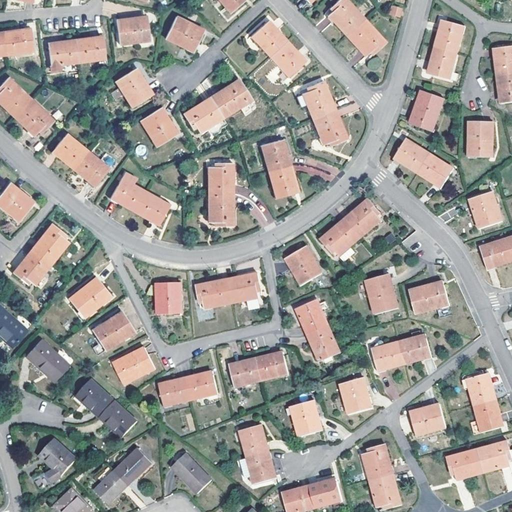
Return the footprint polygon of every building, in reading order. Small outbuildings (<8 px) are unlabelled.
[(219,0),(231,13),(243,2),(241,0),(219,0)] [(330,15),(347,34),(365,18),(348,0),(339,0),(335,4),(338,7),(330,15)] [(393,5),(391,14),(398,16),(400,6),(393,5)] [(194,52),(202,35),(191,29),(193,24),(177,17),(166,39),(194,52)] [(135,24),(134,18),(116,21),(119,44),(150,40),(148,22),(135,24)] [(387,42),(365,18),(347,34),(365,55),(372,49),(377,44),(380,48),(387,42)] [(444,34),(448,21),(443,19),(440,33),(444,34)] [(274,34),(278,31),(268,20),(265,23),(274,34)] [(436,46),(459,52),(466,26),(448,21),(444,34),(440,33),(436,46)] [(287,41),(278,31),(274,34),(265,23),(252,36),(270,56),(287,41)] [(191,29),(202,35),(205,30),(193,24),(191,29)] [(17,36),(16,31),(2,33),(5,55),(33,51),(31,34),(17,36)] [(74,40),(77,63),(105,60),(103,42),(97,42),(96,38),(74,40)] [(48,50),(51,67),(77,63),(74,40),(54,43),(54,49),(48,50)] [(289,76),(302,64),(293,54),(296,51),(287,41),(270,56),(289,76)] [(436,46),(433,59),(437,61),(434,74),(452,79),(459,52),(436,46)] [(495,49),(498,76),(511,74),(511,47),(495,49)] [(293,54),(302,64),(305,61),(296,51),(293,54)] [(373,57),(368,66),(375,70),(381,61),(373,57)] [(437,61),(433,59),(429,73),(434,74),(437,61)] [(139,83),(144,80),(137,68),(132,71),(139,83)] [(153,94),(144,80),(139,83),(132,71),(117,81),(132,106),(153,94)] [(511,74),(498,76),(499,89),(505,88),(506,103),(511,102),(511,74)] [(8,79),(3,84),(6,87),(2,92),(0,93),(0,103),(14,117),(30,100),(8,79)] [(324,81),(317,84),(318,87),(312,90),(303,93),(307,104),(313,118),(335,109),(333,103),(324,81)] [(210,99),(223,118),(246,104),(241,95),(244,93),(237,82),(210,99)] [(421,112),(417,126),(434,131),(445,98),(423,90),(416,111),(421,112)] [(307,104),(303,93),(298,95),(302,106),(307,104)] [(223,118),(210,99),(208,100),(183,115),(190,127),(194,125),(199,134),(223,118)] [(34,136),(41,129),(45,124),(48,127),(54,122),(30,100),(14,117),(34,136)] [(158,147),(173,137),(166,125),(171,123),(161,108),(141,120),(158,147)] [(348,138),(335,109),(313,118),(323,143),(333,139),(335,144),(348,138)] [(421,112),(416,111),(412,125),(417,126),(421,112)] [(488,144),(493,144),(493,121),(470,121),(469,157),(488,157),(488,144)] [(166,125),(173,137),(178,134),(171,123),(166,125)] [(74,148),(78,144),(67,135),(63,140),(74,148)] [(281,154),(287,152),(283,139),(277,141),(281,154)] [(405,144),(417,150),(419,146),(408,139),(405,144)] [(88,152),(78,144),(74,148),(63,140),(53,153),(74,169),(88,152)] [(261,145),(269,171),(291,165),(287,152),(281,154),(277,141),(261,145)] [(396,159),(420,173),(431,153),(419,146),(417,150),(405,144),(396,159)] [(95,186),(105,173),(94,164),(97,160),(88,152),(74,169),(95,186)] [(420,173),(443,188),(452,172),(440,165),(443,160),(431,153),(420,173)] [(94,164),(105,173),(109,169),(97,160),(94,164)] [(440,165),(452,172),(455,167),(443,160),(440,165)] [(225,167),(220,167),(209,167),(210,195),(233,195),(232,162),(225,162),(225,167)] [(276,198),(293,193),(290,180),(295,179),(291,165),(269,171),(276,198)] [(127,173),(111,198),(135,212),(146,192),(134,186),(138,180),(127,173)] [(290,180),(293,193),(299,192),(295,179),(290,180)] [(21,199),(24,195),(10,183),(0,195),(0,206),(19,222),(31,208),(21,199)] [(158,224),(167,210),(154,203),(157,198),(146,192),(135,212),(158,224)] [(503,221),(497,203),(493,204),(489,193),(470,199),(480,229),(503,221)] [(35,204),(24,195),(21,199),(31,208),(35,204)] [(233,195),(210,195),(210,222),(220,222),(221,226),(233,226),(233,195)] [(154,203),(167,210),(169,205),(157,198),(154,203)] [(377,211),(380,208),(372,198),(347,219),(363,237),(383,219),(377,211)] [(363,237),(347,219),(323,240),(332,249),(334,247),(342,255),(363,237)] [(56,233),(59,230),(53,225),(33,249),(52,264),(69,243),(61,237),(56,233)] [(488,269),(511,261),(511,252),(508,238),(493,243),(494,247),(482,251),(488,269)] [(308,246),(287,259),(303,285),(319,275),(313,264),(318,262),(308,246)] [(52,264),(33,249),(13,274),(18,278),(21,275),(25,279),(34,286),(52,264)] [(324,273),(318,262),(313,264),(319,275),(324,273)] [(255,282),(259,281),(257,274),(226,280),(231,303),(259,297),(257,288),(255,282)] [(386,275),(366,280),(375,315),(399,308),(393,286),(389,287),(386,275)] [(98,277),(80,291),(83,295),(73,304),(84,318),(112,295),(98,277)] [(231,303),(226,280),(196,287),(198,294),(201,293),(203,299),(205,309),(231,303)] [(155,284),(156,301),(160,301),(161,314),(181,314),(180,283),(155,284)] [(432,288),(431,285),(410,291),(416,314),(450,305),(445,285),(432,288)] [(83,295),(80,291),(69,300),(73,304),(83,295)] [(319,314),(324,312),(318,300),(314,302),(319,314)] [(314,302),(298,308),(309,334),(330,325),(324,312),(319,314),(314,302)] [(0,309),(0,341),(10,351),(25,334),(0,309)] [(122,312),(104,323),(107,327),(96,335),(106,350),(135,331),(122,312)] [(107,327),(104,323),(93,331),(96,335),(107,327)] [(319,344),(325,357),(341,350),(330,325),(309,334),(314,346),(319,344)] [(432,357),(427,339),(415,342),(414,338),(400,342),(406,364),(432,357)] [(42,342),(26,358),(54,384),(69,368),(42,342)] [(385,350),(374,353),(378,371),(406,364),(400,342),(384,346),(385,350)] [(319,344),(314,346),(320,359),(325,357),(319,344)] [(129,363),(116,369),(124,385),(156,369),(145,348),(126,358),(129,363)] [(271,360),(285,356),(284,351),(270,355),(271,360)] [(285,356),(271,360),(270,355),(257,358),(263,380),(290,373),(285,356)] [(129,363),(126,358),(114,365),(116,369),(129,363)] [(244,366),(231,370),(236,387),(263,380),(257,358),(243,362),(244,366)] [(466,391),(470,389),(467,379),(485,375),(483,370),(463,375),(462,378),(466,391)] [(201,379),(215,375),(214,371),(200,374),(201,379)] [(215,375),(201,379),(200,374),(187,378),(192,400),(219,393),(215,375)] [(486,374),(485,375),(467,379),(470,389),(475,406),(497,400),(493,386),(489,387),(486,374)] [(364,392),(369,391),(366,377),(361,378),(364,392)] [(174,386),(161,389),(165,407),(192,400),(187,378),(173,381),(174,386)] [(364,392),(361,378),(343,383),(350,414),(373,408),(369,391),(364,392)] [(92,380),(76,397),(98,418),(113,400),(92,380)] [(174,386),(173,381),(159,384),(161,389),(174,386)] [(113,400),(98,418),(119,438),(135,421),(113,400)] [(314,415),(319,414),(315,400),(310,402),(314,415)] [(497,400),(475,406),(479,420),(482,433),(504,427),(497,400)] [(314,415),(310,402),(292,406),(300,436),(323,429),(319,414),(314,415)] [(423,413),(411,416),(417,436),(447,428),(440,404),(422,409),(423,413)] [(482,433),(479,420),(471,422),(474,435),(482,433)] [(263,424),(258,426),(262,439),(267,438),(263,424)] [(258,426),(241,430),(249,457),(271,451),(267,438),(262,439),(258,426)] [(507,451),(511,450),(508,441),(477,450),(484,473),(511,465),(508,454),(507,451)] [(57,483),(61,478),(76,462),(54,442),(39,458),(53,471),(49,475),(44,478),(49,488),(57,483)] [(388,444),(381,446),(381,451),(376,452),(366,455),(372,480),(396,475),(388,444)] [(484,473),(477,450),(447,458),(450,466),(454,465),(454,469),(457,480),(484,473)] [(136,451),(113,474),(126,487),(149,465),(136,451)] [(272,478),(269,465),(274,463),(271,451),(249,457),(256,483),(272,478)] [(185,456),(171,470),(196,496),(210,483),(185,456)] [(274,463),(269,465),(272,478),(278,477),(274,463)] [(113,474),(94,492),(107,505),(126,487),(113,474)] [(396,475),(372,480),(378,505),(388,503),(389,508),(400,505),(403,503),(396,475)] [(339,484),(338,478),(324,482),(326,488),(339,484)] [(339,484),(326,488),(324,482),(311,485),(316,507),(343,500),(339,484)] [(299,495),(286,498),(289,511),(294,511),(316,507),(311,485),(298,489),(299,495)] [(299,495),(298,489),(285,492),(286,498),(299,495)] [(57,511),(90,511),(71,492),(54,509),(57,511)]
